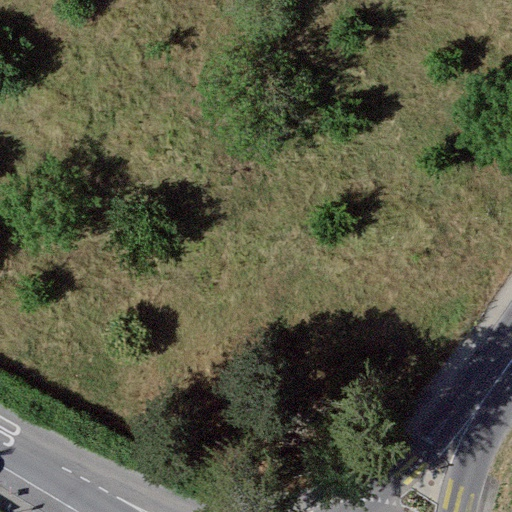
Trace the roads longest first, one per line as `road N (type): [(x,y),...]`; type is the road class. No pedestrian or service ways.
road 1 (tertiary): [(418,511),(511,362)]
road 2 (tertiary): [(0,430),(144,511)]
